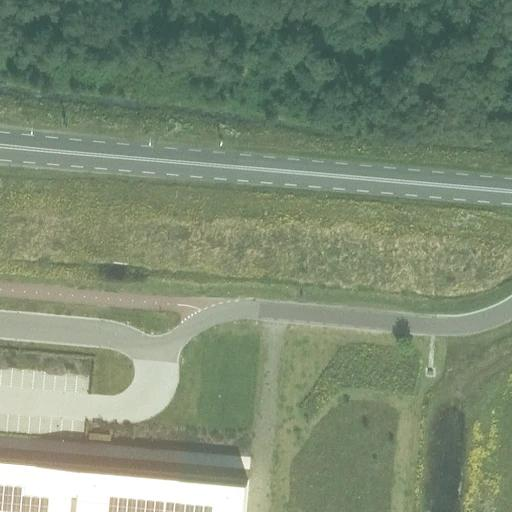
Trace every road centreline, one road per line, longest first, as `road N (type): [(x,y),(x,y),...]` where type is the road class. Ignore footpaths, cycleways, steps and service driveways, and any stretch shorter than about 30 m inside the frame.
road 1 (unclassified): [(511,310),(447,331),(231,310),(192,326),(154,361),(120,335),(0,324)]
road 2 (primary): [(511,190),(21,144)]
